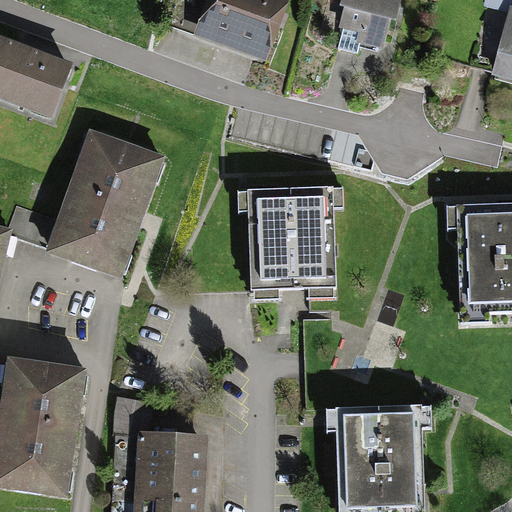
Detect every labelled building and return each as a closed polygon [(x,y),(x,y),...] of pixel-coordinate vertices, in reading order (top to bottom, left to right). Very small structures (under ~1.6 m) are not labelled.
[(282,0),(215,0),(203,32),(261,54),(282,0)] [(346,0),(345,6),(350,7),(339,49),(360,54),(363,41),(382,46),(389,17),(393,18),(397,0),(346,0)] [(511,0),(487,0),(486,4),(511,10),(511,13),(496,73),(511,76),(511,0)] [(68,68),(0,41),(0,97),(33,110),(35,105),(52,111),(68,68)] [(6,235),(118,274),(158,162),(93,138),(62,221),(16,205),(6,235)] [(191,294),(283,291),(282,280),(305,279),(305,290),(336,289),(333,189),(248,192),(250,263),(190,265),(191,294)] [(511,205),(457,207),(461,315),(511,313),(511,205)] [(0,483),(64,493),(67,472),(79,396),(78,396),(81,374),(0,362),(0,393),(7,395),(0,443),(0,483)] [(196,511),(201,442),(145,438),(151,404),(118,398),(115,413),(117,413),(111,511),(196,511)] [(338,511),(423,511),(421,407),(335,409),(338,511)]
